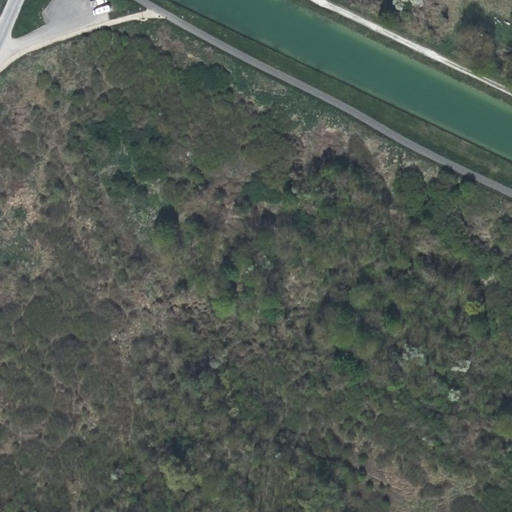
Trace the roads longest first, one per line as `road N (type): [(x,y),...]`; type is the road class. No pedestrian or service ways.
road 1 (track): [(511,89),(322,0)]
road 2 (track): [(162,12),(25,50),(0,67)]
